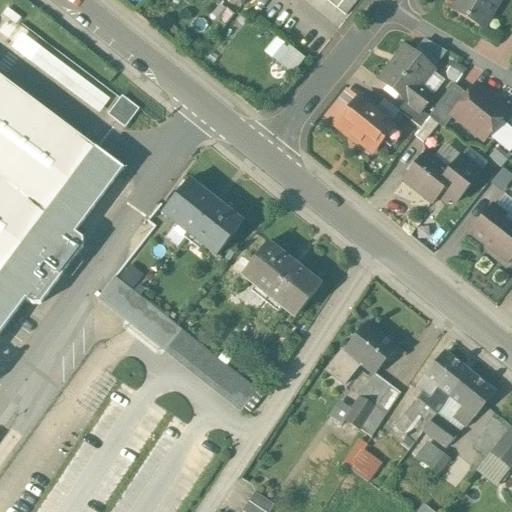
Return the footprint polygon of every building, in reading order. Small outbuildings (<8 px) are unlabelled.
[(249,0),(230,0),(242,9),(249,0)] [(326,0),(348,16),(359,0),(326,0)] [(502,0),(460,0),(453,13),(484,31),(502,0)] [(285,42),(272,58),(292,75),(305,59),(285,42)] [(99,113),(110,99),(42,46),(31,60),(99,113)] [(406,48),(380,82),(407,103),(409,105),(410,103),(406,100),(416,88),(420,91),(421,89),(435,72),(406,48)] [(0,272),(93,148),(0,78),(0,272)] [(421,89),(420,91),(416,88),(406,100),(410,103),(422,113),(433,99),(421,89)] [(508,114),(477,89),(453,117),(485,143),(508,114)] [(139,110),(123,98),(114,110),(120,114),(115,120),(126,128),(139,110)] [(394,128),(361,101),(338,130),(352,141),(353,139),(372,154),(394,128)] [(422,113),(410,103),(409,105),(407,103),(399,113),(421,130),(430,119),(422,113)] [(421,130),(415,138),(425,145),(440,127),(430,119),(421,130)] [(450,174),(426,155),(404,183),(434,206),(439,200),(456,179),(450,174)] [(462,159),(450,174),(456,179),(439,200),(447,206),(452,200),(457,205),(481,175),(462,159)] [(511,179),(504,173),(493,187),(502,194),(511,181),(511,179)] [(244,225),(190,182),(164,215),(218,258),(244,225)] [(511,221),(493,207),(471,236),(509,265),(511,261),(511,221)] [(76,235),(27,301),(34,306),(42,305),(85,248),(84,240),(76,235)] [(322,287),(268,245),(242,278),(296,320),(322,287)] [(117,276),(133,289),(143,276),(127,263),(117,276)] [(182,332),(116,279),(101,298),(167,350),(182,332)] [(346,351),(345,352),(362,366),(376,377),(397,350),(381,337),(382,335),(368,324),(346,351)] [(220,362),(182,332),(167,350),(206,381),(220,362)] [(362,366),(345,352),(346,351),(345,350),(327,373),(345,387),(362,366)] [(471,374),(446,354),(426,379),(417,390),(430,400),(439,389),(451,399),(471,374)] [(259,392),(220,362),(206,381),(244,411),(259,392)] [(496,394),(471,374),(451,399),(463,409),(454,420),(467,430),(475,419),(476,419),(496,394)] [(380,380),(370,386),(361,399),(376,409),(391,387),(381,379),(380,380)] [(391,387),(376,409),(361,432),(372,439),(401,395),(391,387)] [(376,409),(361,399),(353,411),(346,423),(361,433),(361,432),(376,409)] [(412,399),(397,419),(409,428),(423,407),(412,399)] [(346,406),(335,421),(344,427),(346,423),(353,411),(346,406)] [(460,434),(437,417),(426,432),(425,432),(448,449),(460,434)] [(418,426),(409,437),(416,443),(425,432),(426,432),(418,426)] [(511,435),(491,461),(510,478),(511,474),(511,435)] [(370,482),(382,461),(365,452),(369,445),(358,439),(342,466),(370,482)] [(451,461),(430,445),(418,460),(439,476),(451,461)] [(257,494),(244,511),(271,511),(276,506),(257,494)]
